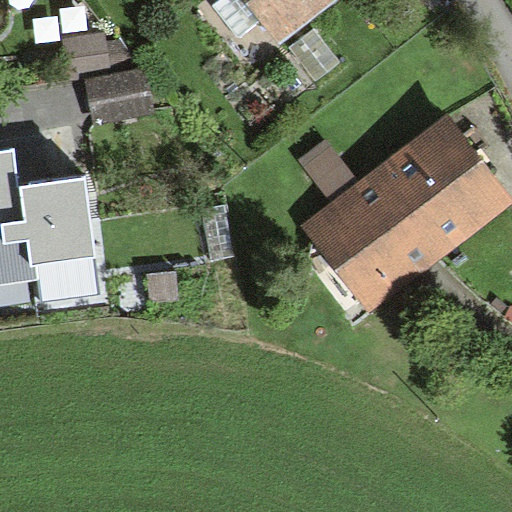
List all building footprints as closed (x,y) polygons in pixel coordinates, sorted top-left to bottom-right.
[(241,0),(278,44),(331,0),(241,0)] [(106,32),(63,40),(69,78),(112,70),(106,32)] [(87,78),(98,124),(153,111),(142,65),(87,78)] [(304,225),(366,310),(510,206),(447,121),(362,182),(331,205),(304,225)] [(298,159),(331,205),(362,182),(329,137),(298,159)] [(0,285),(38,281),(41,300),(100,294),(87,178),(21,185),(16,147),(0,149),(0,285)] [(176,274),(146,275),(148,303),(177,302),(176,274)]
